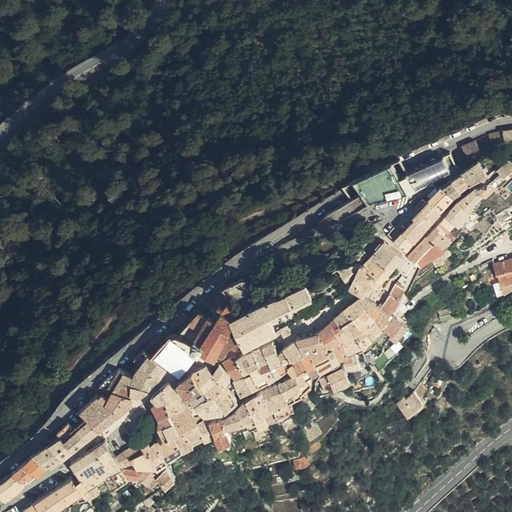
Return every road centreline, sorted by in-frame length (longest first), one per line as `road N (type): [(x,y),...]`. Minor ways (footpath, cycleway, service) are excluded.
road 1 (residential): [(511,115),(394,164),(235,264)]
road 2 (residential): [(235,264),(83,384),(63,412),(0,465)]
road 3 (residential): [(0,505),(169,372)]
road 4 (tertiary): [(0,135),(129,42),(165,0)]
road 5 (residential): [(235,264),(390,205)]
road 6 (residential): [(511,317),(459,350),(440,340),(511,299)]
road 7 (tertiary): [(511,428),(416,511)]
